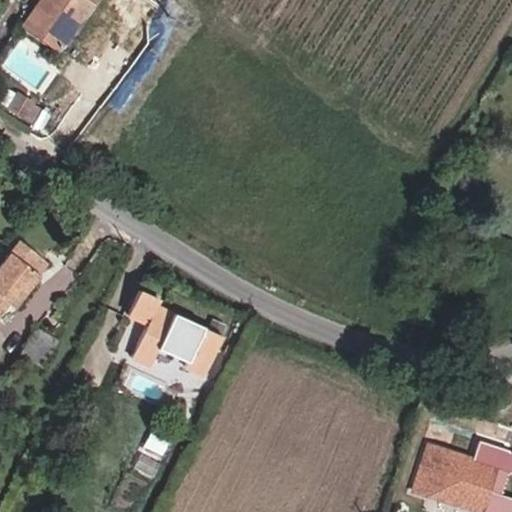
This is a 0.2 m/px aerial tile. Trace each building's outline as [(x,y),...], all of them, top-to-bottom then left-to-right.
[(32,0),(15,25),(50,48),(82,0),(32,0)] [(21,257),(31,245),(16,233),(0,252),(0,300),(3,296),(9,301),(35,269),(31,265),(21,257)] [(42,253),(31,245),(21,257),(31,265),(42,253)] [(186,364),(184,368),(205,378),(225,338),(157,306),(161,298),(139,287),(127,311),(147,321),(132,354),(151,363),(157,350),(186,364)] [(28,369),(44,345),(27,334),(11,357),(28,369)] [(425,393),(421,407),(432,413),(439,400),(425,393)] [(473,441),(468,459),(422,446),(409,489),(481,511),(487,511),(494,489),(487,486),(493,469),(500,471),(506,451),(473,441)]
